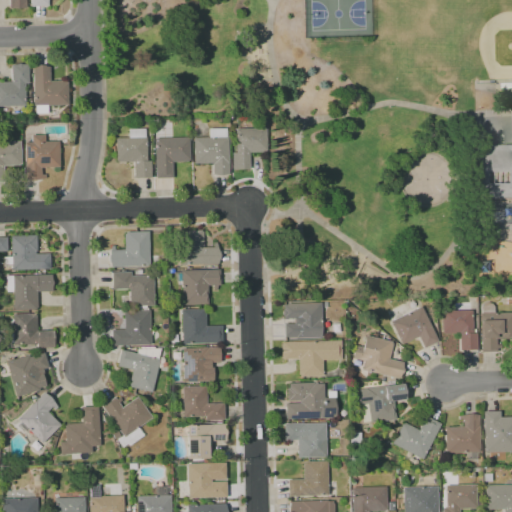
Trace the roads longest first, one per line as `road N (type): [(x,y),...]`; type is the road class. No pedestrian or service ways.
road 1 (residential): [(249,206),(255,511)]
road 2 (residential): [(0,212),(249,206)]
road 3 (residential): [(90,0),(93,118),(84,211)]
road 4 (residential): [(84,211),(87,373)]
